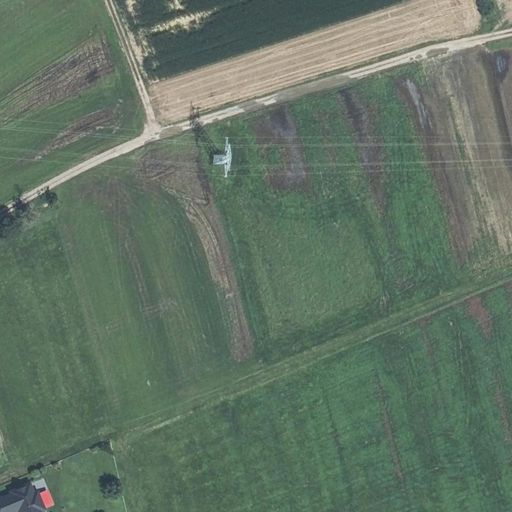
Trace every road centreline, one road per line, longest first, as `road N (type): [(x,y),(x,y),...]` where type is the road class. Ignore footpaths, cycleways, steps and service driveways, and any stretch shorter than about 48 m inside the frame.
road 1 (track): [(0,481),(511,274)]
road 2 (track): [(511,33),(153,138),(0,217)]
road 3 (track): [(112,0),(153,138)]
